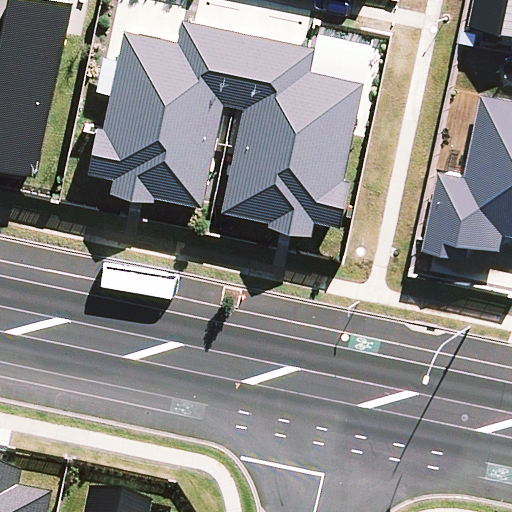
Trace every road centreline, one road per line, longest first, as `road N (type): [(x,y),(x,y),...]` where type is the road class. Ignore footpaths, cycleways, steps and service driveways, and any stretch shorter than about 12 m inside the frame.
road 1 (secondary): [(0,319),(338,389)]
road 2 (secondary): [(338,389),(511,425)]
road 3 (residential): [(338,389),(311,511)]
